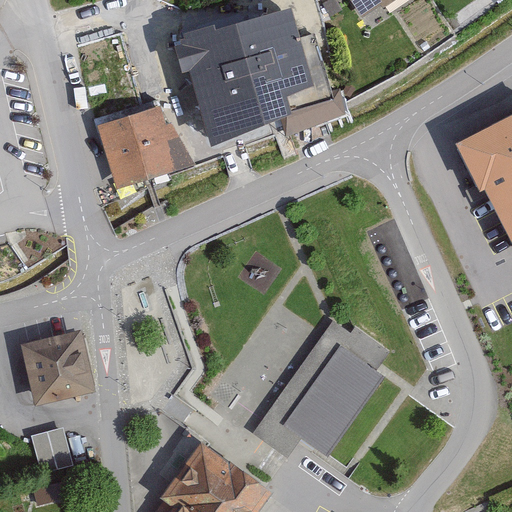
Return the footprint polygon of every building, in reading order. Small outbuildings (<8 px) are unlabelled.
[(401,0),(346,0),(363,25),(401,0)] [(316,31),(302,36),(292,7),(180,44),(211,139),(282,116),(287,132),(343,114),(316,31)] [(96,132),(116,194),(190,170),(168,132),(163,133),(157,113),(96,132)] [(511,124),(457,152),(480,198),(486,195),(511,245),(511,124)] [(385,359),(333,323),(256,432),(291,456),(302,440),(326,457),(381,379),(374,375),(385,359)] [(97,391),(83,333),(20,349),(34,407),(97,391)] [(61,431),(29,438),(38,477),(70,470),(61,431)] [(251,511),(269,487),(200,440),(160,500),(170,507),(165,511),(251,511)] [(32,493),(37,509),(66,500),(61,485),(32,493)]
